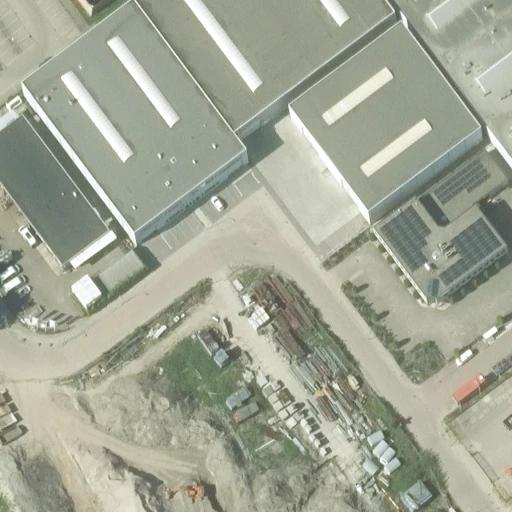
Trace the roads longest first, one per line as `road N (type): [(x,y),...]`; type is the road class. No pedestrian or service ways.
road 1 (unclassified): [(405,419),(276,240),(259,228),(238,235),(68,363),(28,368),(0,352)]
road 2 (unclassified): [(405,419),(511,340)]
